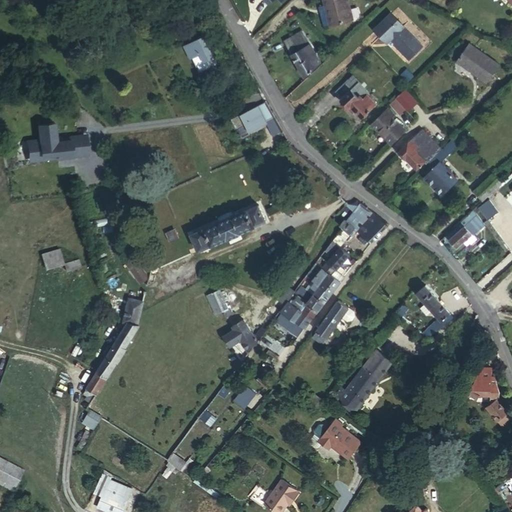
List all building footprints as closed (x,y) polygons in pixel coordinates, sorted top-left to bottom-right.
[(277,0),(265,0),(262,3),(268,9),(277,0)] [(327,0),(328,3),(331,3),(335,22),(355,18),(351,0),(327,0)] [(391,13),(374,29),(387,42),(390,39),(409,58),(422,46),(403,26),(404,26),(391,13)] [(298,39),(305,34),(301,28),(284,39),(305,74),(321,60),(310,42),(302,46),(298,39)] [(310,42),(305,34),(298,39),(302,46),(310,42)] [(212,35),(206,38),(211,49),(218,46),(212,35)] [(206,38),(205,37),(195,42),(195,44),(185,48),(191,60),(193,59),(201,74),(226,62),(218,46),(211,49),(206,38)] [(471,42),(458,61),(488,82),(502,64),(471,42)] [(352,75),(346,82),(351,88),(350,89),(357,96),(359,94),(362,97),(366,93),(365,92),(366,91),(352,75)] [(362,115),(375,102),(366,93),(362,97),(359,94),(357,96),(350,89),(351,88),(346,82),(336,91),(342,97),(341,97),(350,106),(352,104),(362,115)] [(400,112),(405,106),(396,97),(391,103),(400,112)] [(232,115),(236,125),(243,122),(247,131),(274,119),(266,100),(232,115)] [(372,123),(391,142),(404,129),(388,112),(390,111),(387,108),(372,123)] [(40,141),(31,142),(33,158),(58,156),(58,160),(90,156),(88,139),(57,143),(57,139),(55,125),(38,126),(40,141)] [(426,158),(428,161),(441,148),(422,127),(412,138),(421,147),(418,150),(426,158)] [(460,134),(437,156),(440,159),(464,137),(460,134)] [(417,166),(426,158),(418,150),(421,147),(412,138),(399,150),(406,156),(407,155),(417,166)] [(440,159),(437,156),(426,166),(429,170),(425,174),(443,193),(458,178),(453,173),(453,169),(449,165),(445,165),(440,159)] [(474,189),(484,199),(503,182),(493,171),(474,189)] [(487,218),(498,211),(490,199),(479,206),(487,218)] [(370,243),(387,223),(360,203),(342,227),(350,235),(355,230),(364,239),(370,243)] [(266,222),(259,206),(193,237),(199,252),(225,240),(226,241),(240,235),(239,233),(266,222)] [(481,222),(483,220),(474,208),(473,210),(475,213),(474,215),(480,221),(481,222)] [(470,213),(466,216),(475,225),(480,221),(474,215),(473,216),(470,213)] [(461,221),(471,231),(476,226),(475,225),(466,216),(461,221)] [(119,241),(126,223),(121,221),(113,238),(119,241)] [(461,221),(447,234),(458,246),(473,232),(471,231),(461,221)] [(339,269),(350,256),(331,241),(321,255),(339,269)] [(43,251),(46,267),(64,263),(61,248),(43,251)] [(308,273),(310,275),(333,293),(344,280),(335,273),(339,269),(321,255),(308,273)] [(81,268),(79,260),(64,263),(66,272),(81,268)] [(147,281),(134,262),(128,266),(141,285),(147,281)] [(335,273),(344,280),(348,275),(339,269),(335,273)] [(315,292),(314,293),(326,303),(333,293),(310,275),(307,278),(313,283),(312,284),(314,286),(311,289),(315,292)] [(444,325),(453,318),(424,285),(416,294),(440,322),(444,325)] [(294,292),(286,286),(276,299),(284,305),(294,292)] [(301,287),(297,292),(309,300),(307,302),(319,311),(326,303),(314,293),(312,295),(301,287)] [(229,309),(219,290),(206,296),(217,316),(223,313),(226,318),(230,316),(227,311),(229,309)] [(138,327),(141,314),(144,301),(129,298),(123,324),(127,325),(138,327)] [(282,312),(305,330),(319,311),(307,302),(303,307),(299,303),(296,307),(290,302),(282,312)] [(323,344),(341,319),(349,309),(338,302),(313,337),(323,344)] [(349,309),(341,319),(347,324),(352,323),(356,318),(355,314),(349,309)] [(249,352),(266,330),(262,328),(256,336),(245,319),(232,326),(234,329),(223,336),(230,347),(241,340),(249,352)] [(444,325),(440,322),(435,326),(433,323),(424,330),(426,332),(429,336),(430,336),(444,325)] [(127,325),(83,394),(88,397),(85,402),(90,406),(116,364),(118,365),(128,349),(126,348),(139,328),(138,327),(127,325)] [(278,329),(272,325),(266,333),(272,337),(278,329)] [(338,394),(357,408),(394,361),(377,349),(375,351),(377,353),(349,390),(344,387),(338,394)] [(441,352),(430,356),(435,370),(447,365),(442,351),(441,352)] [(490,401),(492,403),(496,400),(499,397),(497,389),(492,377),(488,378),(489,369),(477,369),(466,397),(476,401),(480,395),(490,396),(490,401)] [(256,380),(262,385),(269,377),(263,372),(256,380)] [(244,385),(234,398),(244,406),(254,392),(244,385)] [(496,400),(492,403),(486,408),(498,421),(508,413),(496,400)] [(93,428),(100,415),(89,408),(82,422),(93,428)] [(206,408),(199,417),(210,424),(216,415),(206,408)] [(332,446),(349,459),(362,442),(342,427),(343,425),(336,419),(329,429),(323,424),(320,425),(315,431),(316,434),(322,439),(320,441),(323,444),(330,449),(332,446)] [(322,439),(316,434),(311,441),(311,445),(317,448),(320,448),(323,444),(320,441),(322,439)] [(173,454),(168,461),(180,469),(185,463),(173,454)] [(180,469),(184,471),(188,465),(185,463),(180,469)] [(212,469),(208,466),(198,477),(203,481),(212,469)] [(109,511),(122,511),(133,487),(107,476),(95,506),(109,511)] [(198,477),(196,480),(195,482),(218,498),(221,493),(203,481),(198,477)] [(291,499),(294,500),(300,491),(282,479),(274,491),(271,490),(268,493),(271,495),(266,503),(278,511),(282,511),(289,502),(291,499)]
